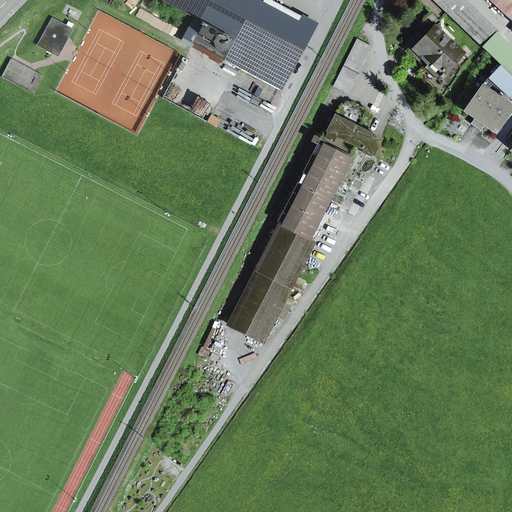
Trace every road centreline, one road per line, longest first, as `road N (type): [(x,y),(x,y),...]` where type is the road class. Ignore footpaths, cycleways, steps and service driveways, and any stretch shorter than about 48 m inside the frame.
road 1 (residential): [(241,389),(389,181),(413,129)]
road 2 (residential): [(337,0),(261,156)]
road 3 (unclassified): [(158,511),(241,389)]
road 4 (residential): [(413,129),(386,69),(381,0)]
